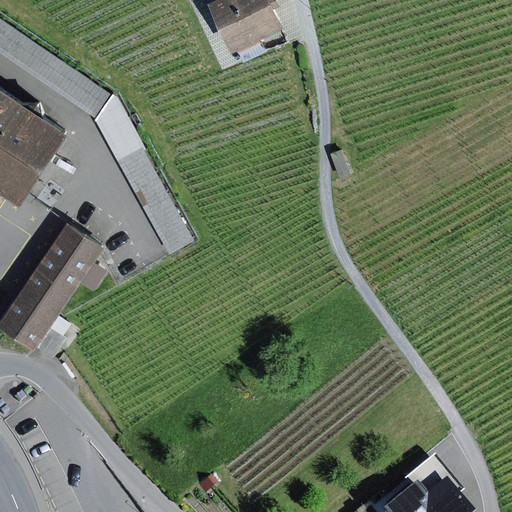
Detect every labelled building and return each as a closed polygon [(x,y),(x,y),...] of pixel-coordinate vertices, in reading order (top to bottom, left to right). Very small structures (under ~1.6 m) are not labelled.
[(273,0),(212,0),(235,50),(286,27),(273,0)] [(113,94),(0,17),(0,49),(98,116),(113,94)] [(0,80),(0,183),(27,201),(75,129),(0,80)] [(143,147),(120,159),(171,254),(196,240),(143,147)] [(343,149),(332,153),(342,178),(353,174),(343,149)] [(107,246),(70,221),(1,323),(39,348),(107,246)] [(463,491),(434,456),(403,481),(409,489),(380,511),(470,511),(457,496),(463,491)] [(213,474),(200,485),(206,492),(219,482),(213,474)]
